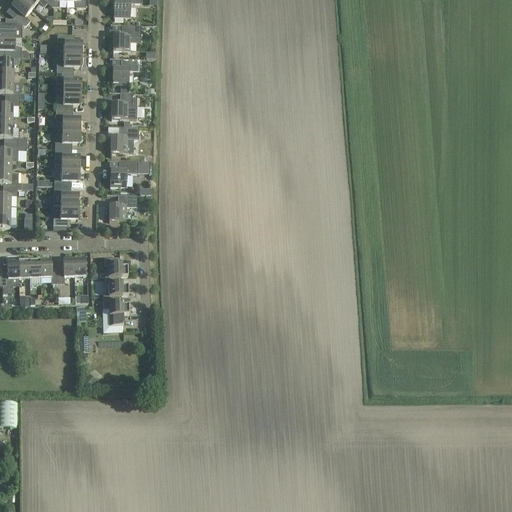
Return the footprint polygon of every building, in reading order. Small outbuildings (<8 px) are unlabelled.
[(25,20),(33,10),(20,0),(17,0),(16,0),(15,0),(11,5),(12,6),(10,9),(11,9),(18,15),(14,20),(26,29),(30,24),(25,20)] [(20,0),(33,10),(38,5),(44,10),(47,6),(47,0),(20,0)] [(59,4),(66,4),(66,0),(47,0),(47,6),(51,10),(57,10),(59,4)] [(66,0),(66,4),(74,4),(76,11),(85,11),(85,0),(66,0)] [(121,0),(122,3),(113,3),(113,4),(114,4),(113,21),(114,21),(114,20),(124,20),(131,20),(131,19),(130,19),(130,7),(141,7),(141,0),(121,0)] [(0,40),(15,41),(21,41),(22,32),(22,29),(26,29),(14,20),(13,22),(7,22),(7,28),(0,27),(0,40)] [(141,29),(120,28),(110,28),(110,29),(121,29),(121,37),(112,37),(112,38),(113,38),(113,55),(113,54),(130,54),(130,53),(129,53),(129,41),(140,41),(141,29)] [(63,45),(63,57),(81,57),(81,55),(82,55),(83,48),(82,48),(82,44),(81,44),(71,44),(72,38),(62,38),(57,38),(57,45),(63,45)] [(6,60),(12,60),(20,60),(21,60),(28,60),(28,56),(25,53),(21,53),(21,51),(15,49),(15,41),(0,40),(0,53),(7,54),(6,60)] [(56,66),(56,76),(71,76),(71,70),(80,70),(80,71),(81,71),(81,68),(82,68),(82,60),(81,60),(81,57),(63,57),(63,65),(56,66)] [(20,68),(20,60),(12,60),(12,63),(6,63),(0,63),(0,74),(13,75),(13,68),(20,68)] [(112,88),(120,88),(120,96),(128,96),(128,88),(129,88),(129,87),(128,87),(129,75),(140,75),(140,63),(119,62),(109,62),(109,63),(120,63),(120,71),(111,71),(111,72),(112,72),(112,89),(112,88)] [(0,85),(13,85),(13,75),(0,74),(0,85)] [(60,88),(62,88),(62,95),(81,96),(81,93),(82,85),(81,85),(81,82),(80,82),(80,83),(70,82),(71,76),(56,76),(56,83),(56,86),(60,88)] [(0,96),(5,96),(5,102),(19,103),(19,96),(21,96),(21,86),(13,85),(0,85),(0,96)] [(80,98),(81,96),(62,95),(62,107),(55,107),(55,114),(70,114),(70,108),(80,108),(80,109),(80,105),(81,105),(81,98),(80,98)] [(122,122),(129,122),(136,122),(137,101),(132,101),(132,96),(128,96),(120,96),(109,96),(109,97),(120,97),(119,105),(110,105),(110,106),(111,106),(111,123),(112,123),(112,122),(122,122)] [(19,109),(19,103),(5,102),(4,108),(0,108),(0,119),(12,120),(12,109),(19,109)] [(140,107),(140,118),(148,118),(148,107),(140,107)] [(70,114),(55,114),(55,124),(62,126),(61,133),(80,134),(80,131),(81,131),(81,124),(80,124),(80,120),(79,120),(79,121),(70,120),(70,114)] [(0,130),(12,130),(12,120),(0,119),(0,130)] [(12,141),(12,130),(0,130),(0,141),(4,141),(4,147),(26,148),(26,141),(18,141),(12,141)] [(138,131),(118,130),(108,130),(119,131),(119,139),(110,139),(110,140),(111,140),(110,157),(111,157),(111,156),(133,156),(133,143),(138,143),(138,131)] [(50,152),(54,152),(69,152),(69,146),(79,147),(79,143),(80,143),(81,136),(80,136),(80,134),(61,133),(61,146),(55,145),(55,147),(50,147),(50,152)] [(26,155),(26,148),(4,147),(3,153),(0,153),(0,164),(11,165),(18,165),(18,155),(26,155)] [(61,159),(61,171),(79,172),(79,169),(80,169),(80,162),(79,162),(79,158),(78,158),(78,159),(69,159),(69,152),(54,152),(54,159),(61,159)] [(0,175),(11,175),(11,165),(0,164),(0,175)] [(126,177),(137,177),(149,177),(149,165),(138,165),(117,164),(107,164),(107,165),(118,165),(118,173),(109,173),(110,174),(109,191),(110,191),(110,190),(127,190),(127,189),(126,189),(126,177)] [(79,174),(79,172),(61,171),(60,184),(54,184),(54,190),(68,191),(68,184),(78,185),(79,185),(79,181),(80,181),(80,174),(79,174)] [(0,186),(3,186),(3,192),(21,193),(21,187),(18,186),(18,176),(11,175),(0,175),(0,186)] [(53,203),(53,209),(60,209),(78,210),(78,208),(79,208),(80,199),(78,199),(78,196),(78,197),(68,197),(68,191),(54,190),(53,197),(60,197),(60,203),(53,203)] [(0,209),(10,210),(10,209),(10,199),(16,199),(17,199),(17,193),(21,193),(3,192),(2,198),(0,198),(0,209)] [(120,198),(116,198),(106,198),(106,199),(117,199),(117,207),(108,207),(108,208),(109,208),(109,225),(109,224),(129,224),(131,222),(131,217),(129,215),(125,215),(126,210),(137,211),(137,199),(126,198),(120,198)] [(0,220),(10,220),(10,210),(0,209),(0,220)] [(78,213),(78,210),(60,209),(60,222),(53,222),(53,228),(67,229),(67,223),(77,223),(78,223),(78,219),(79,219),(79,213),(78,213)] [(10,221),(10,220),(0,220),(0,231),(10,231),(10,221)] [(57,272),(57,287),(64,287),(64,280),(74,280),(74,262),(72,262),(72,261),(64,261),(64,263),(63,263),(63,272),(57,272)] [(75,262),(74,262),(74,280),(86,279),(85,272),(85,262),(83,262),(83,261),(75,261),(75,262)] [(108,280),(120,280),(127,280),(127,269),(121,269),(121,267),(120,267),(119,261),(104,261),(104,268),(107,268),(108,280)] [(57,287),(57,272),(51,273),(51,263),(48,263),(48,262),(41,262),(41,263),(40,264),(40,281),(51,280),(51,287),(52,287),(52,291),(57,291),(57,287)] [(1,274),(2,289),(8,288),(8,282),(19,282),(18,264),(16,264),(16,263),(9,263),(9,265),(7,265),(7,274),(1,274)] [(19,282),(29,281),(29,263),(20,264),(18,264),(19,282)] [(37,263),(29,263),(29,281),(40,281),(40,264),(37,264),(37,263)] [(120,286),(120,280),(108,280),(105,280),(105,287),(108,287),(108,299),(121,299),(128,299),(128,288),(121,288),(122,286),(120,286)] [(20,308),(30,308),(30,301),(30,299),(19,299),(20,308)] [(122,305),(121,305),(121,299),(108,299),(103,299),(103,312),(109,312),(109,318),(109,329),(123,328),(123,318),(129,318),(128,307),(122,307),(122,305)] [(89,354),(88,339),(79,339),(79,354),(89,354)] [(89,376),(82,385),(88,391),(96,383),(89,376)] [(0,405),(0,430),(17,431),(18,406),(0,405)]
